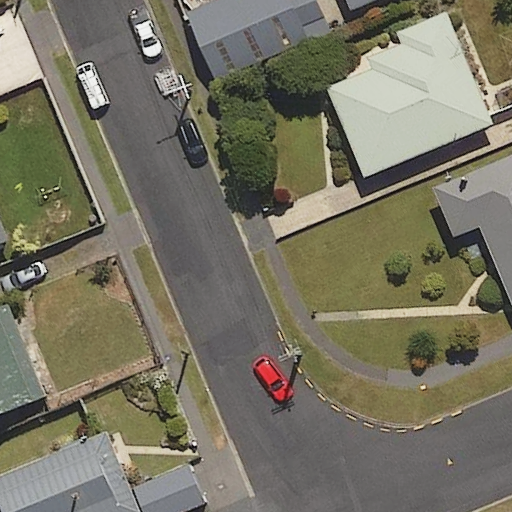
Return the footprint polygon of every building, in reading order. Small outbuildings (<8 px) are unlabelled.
[(215,83),(332,36),(317,0),(216,0),(187,12),(215,83)] [(347,0),(351,10),(376,0),(347,0)] [(491,125),(445,12),(395,33),(400,44),(368,56),(374,70),(328,89),(364,177),(491,125)] [(511,158),(436,189),(455,237),(482,226),(511,300),(511,158)] [(0,414),(42,398),(5,308),(0,309),(0,414)] [(138,511),(107,435),(0,478),(0,511),(138,511)] [(186,511),(205,504),(189,466),(138,489),(147,511),(186,511)]
